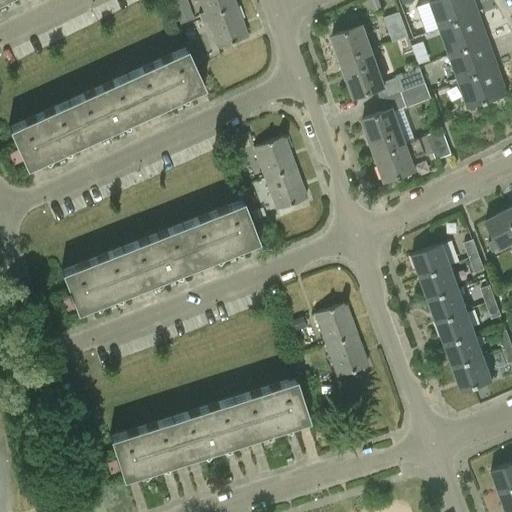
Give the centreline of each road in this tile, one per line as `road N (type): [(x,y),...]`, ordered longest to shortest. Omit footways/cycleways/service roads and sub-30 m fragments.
road 1 (residential): [(55,358),(211,300),(356,224)]
road 2 (residential): [(13,213),(229,124),(295,82)]
road 3 (residential): [(430,443),(356,224)]
road 4 (residential): [(218,511),(430,443)]
road 5 (residential): [(356,224),(511,166)]
road 6 (residential): [(89,511),(55,358)]
road 7 (residential): [(356,224),(295,82)]
road 8 (residential): [(55,358),(13,213)]
